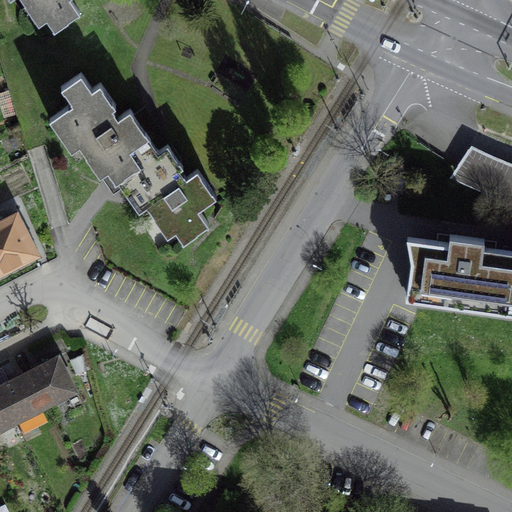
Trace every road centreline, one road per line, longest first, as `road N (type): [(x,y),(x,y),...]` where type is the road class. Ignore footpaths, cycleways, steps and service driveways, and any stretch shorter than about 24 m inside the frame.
road 1 (residential): [(423,52),(215,378)]
road 2 (residential): [(487,511),(215,378)]
road 3 (residential): [(215,378),(131,511)]
road 4 (residential): [(106,319),(215,378)]
road 5 (residential): [(0,310),(51,283),(106,319)]
